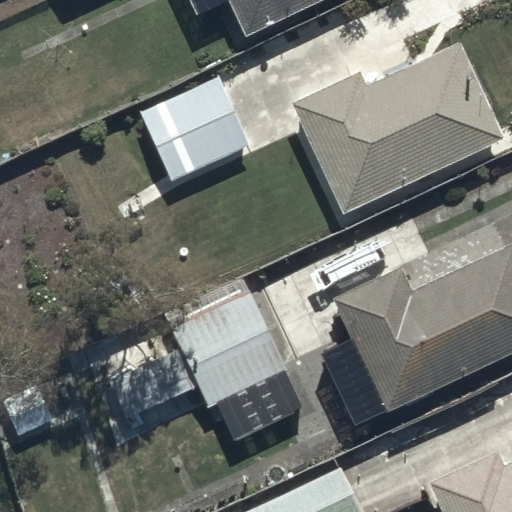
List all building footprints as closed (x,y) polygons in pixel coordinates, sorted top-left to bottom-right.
[(183,0),(192,18),(221,4),(243,49),(262,40),(259,34),(328,0),(183,0)] [(352,79),(286,110),(337,218),(497,143),(452,47),(357,91),(352,79)] [(135,118),(168,186),(244,149),(212,81),(135,118)] [(394,258),(325,291),(379,403),(511,339),(511,246),(506,233),(405,282),(394,258)] [(173,347),(201,408),(281,372),(253,311),(173,347)] [(493,457),(424,490),(433,511),(511,511),(511,464),(499,471),(493,457)] [(355,511),(337,472),(246,511),(355,511)]
